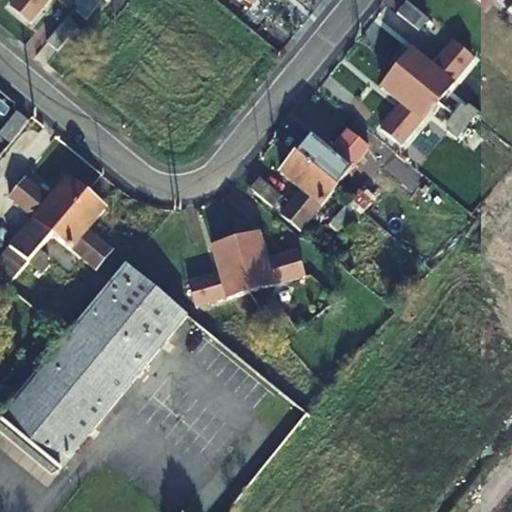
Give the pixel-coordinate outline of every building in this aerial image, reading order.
[(43,9),(50,0),(17,0),(12,7),(30,23),(32,21),(46,33),(56,21),(43,9)] [(466,32),(493,0),(460,0),(447,16),(466,32)] [(400,15),(421,32),(430,20),(410,4),(400,15)] [(414,54),(399,73),(439,105),(474,61),(455,46),(435,71),(414,54)] [(403,149),(439,105),(399,73),(383,92),(403,109),(384,133),(403,149)] [(331,98),(355,119),(363,109),(340,89),(331,98)] [(464,108),(455,117),(469,128),(481,115),(472,107),(468,112),(464,108)] [(458,141),(469,128),(455,117),(447,126),(453,130),(449,134),(458,141)] [(432,139),(441,146),(449,136),(441,129),(432,139)] [(311,139),(295,159),(335,191),(371,148),(352,132),(331,156),(311,139)] [(301,233),(335,191),(295,159),(281,176),(301,193),(281,217),(301,233)] [(9,200),(52,238),(87,199),(69,183),(51,203),(26,181),(9,200)] [(250,193),(272,210),(282,198),(261,181),(250,193)] [(360,193),(351,204),(365,215),(377,201),(366,192),(362,196),(360,193)] [(102,212),(87,199),(52,238),(92,274),(110,253),(85,231),(102,212)] [(345,240),(365,215),(351,204),(331,229),(345,240)] [(304,279),(301,268),(297,255),(266,264),(258,237),(237,244),(251,294),(304,279)] [(16,252),(29,264),(41,251),(31,242),(27,246),(23,244),(16,252)] [(196,310),(251,294),(237,244),(212,252),(219,277),(190,286),(196,310)] [(427,286),(451,301),(471,272),(462,266),(466,260),(450,250),(427,286)] [(50,259),(41,251),(29,264),(43,275),(50,266),(46,263),(50,259)] [(297,255),(301,268),(313,265),(308,251),(297,255)] [(126,269),(67,340),(2,419),(0,421),(0,423),(60,473),(189,320),(126,269)] [(505,368),(511,358),(511,342),(486,320),(481,327),(470,318),(475,312),(462,300),(454,309),(442,300),(434,310),(436,312),(505,368)] [(272,302),(261,309),(271,323),(286,313),(280,304),(276,307),(272,302)] [(258,332),(271,323),(261,309),(252,316),(255,320),(251,323),(258,332)] [(505,368),(436,312),(430,319),(440,327),(432,337),(446,348),(450,343),(459,352),(455,357),(490,385),(495,380),(505,368)] [(511,373),(505,368),(495,380),(511,394),(511,373)] [(274,511),(328,511),(305,490),(293,503),(288,498),(274,511)]
